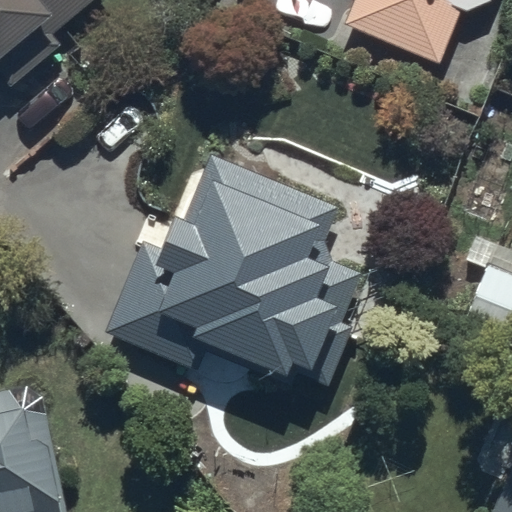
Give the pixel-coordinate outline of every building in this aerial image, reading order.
[(0,0),(0,67),(10,79),(58,37),(51,28),(84,0),(0,0)] [(347,0),(341,15),(436,52),(456,0),(484,11),(487,0),(347,0)] [(145,236),(107,323),(198,364),(213,331),(324,380),(351,320),(341,315),(362,268),(322,250),(342,204),(213,147),(186,207),(177,203),(160,242),(145,236)] [(511,249),(486,237),(452,312),(511,339),(511,249)] [(0,511),(65,511),(40,378),(0,385),(0,511)] [(511,511),(511,455),(487,511),(511,511)]
